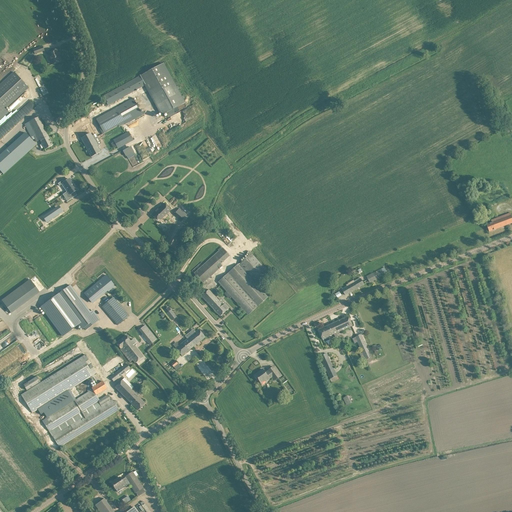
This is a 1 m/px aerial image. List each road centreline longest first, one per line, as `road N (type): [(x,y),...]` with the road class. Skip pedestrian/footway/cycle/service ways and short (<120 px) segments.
road 1 (unclassified): [(244,356),(115,217),(68,150),(82,65),(62,0)]
road 2 (unclassified): [(244,356),(361,297),(511,237)]
road 3 (unclassified): [(35,511),(203,396)]
road 4 (unclassified): [(266,511),(203,396)]
